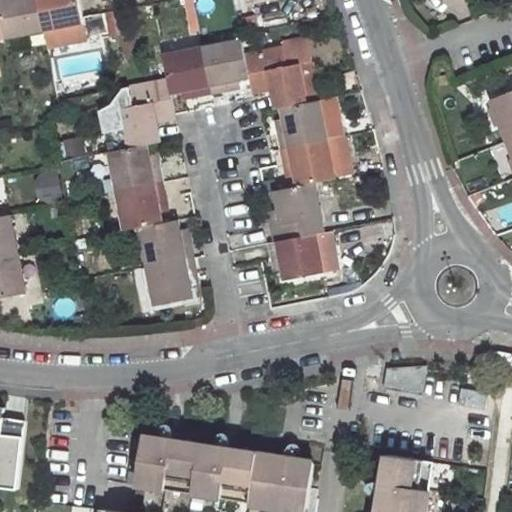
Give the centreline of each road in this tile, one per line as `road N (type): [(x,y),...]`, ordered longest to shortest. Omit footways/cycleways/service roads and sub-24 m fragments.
road 1 (residential): [(238,357),(198,146),(229,141)]
road 2 (residential): [(238,357),(92,378),(0,371)]
road 3 (residential): [(323,511),(344,366),(335,333)]
road 4 (residential): [(390,61),(433,235)]
road 5 (residential): [(511,20),(390,61)]
road 6 (residential): [(497,310),(504,278),(495,255),(468,234),(433,235)]
